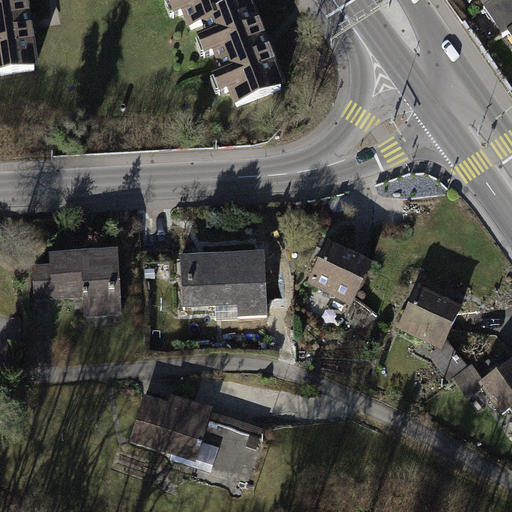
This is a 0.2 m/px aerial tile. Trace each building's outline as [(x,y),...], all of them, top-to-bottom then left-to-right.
[(0,0),(0,73),(33,69),(22,0),(0,0)] [(236,12),(231,0),(180,0),(191,29),(206,24),(236,12)] [(511,0),(502,0),(491,8),(510,35),(511,33),(511,0)] [(283,90),(250,7),(236,12),(206,24),(238,107),(283,90)] [(331,247),(312,285),(353,306),(372,268),(331,247)] [(122,314),(119,254),(52,257),(53,268),(35,269),(36,300),(95,297),(96,315),(122,314)] [(268,316),(265,257),(183,261),(186,309),(217,307),(217,301),(239,300),(240,317),(268,316)] [(421,289),(399,326),(438,350),(460,313),(421,289)] [(511,365),(479,387),(499,417),(511,409),(511,410),(511,365)] [(212,421),(148,401),(133,448),(197,468),(212,421)] [(218,418),(216,444),(263,449),(266,423),(218,418)]
